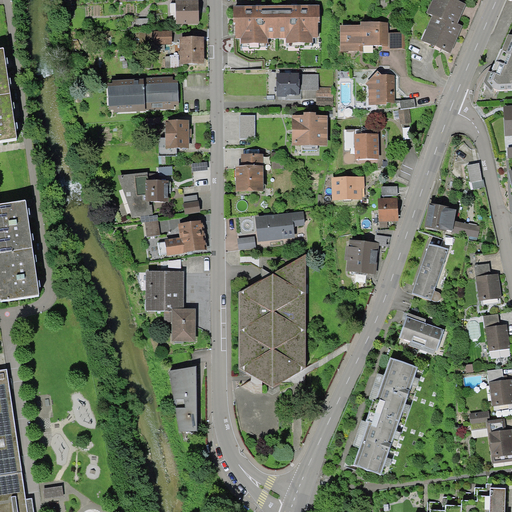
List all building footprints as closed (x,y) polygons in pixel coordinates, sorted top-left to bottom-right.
[(198,0),(175,0),(176,3),(176,12),(176,24),(199,24),(199,13),(198,0)] [(421,40),(450,53),(456,40),(463,25),(457,23),(466,4),(456,0),(432,0),(426,13),(432,15),(421,40)] [(268,38),(277,38),(277,5),(257,5),(233,5),(234,22),(235,22),(235,38),(241,38),(241,43),(268,43),(268,38)] [(277,5),(277,38),(286,38),(286,43),(314,43),(313,38),(318,38),(318,22),(320,22),(320,5),(294,5),(277,5)] [(361,22),(361,25),(363,25),(363,46),(373,46),(376,46),(382,46),(388,46),(388,33),(388,22),(361,22)] [(354,51),(363,51),(363,46),(363,25),(361,25),(340,25),(340,51),(354,51)] [(172,30),(151,30),(151,44),(172,44),(172,30)] [(405,32),(388,33),(388,46),(382,46),(382,49),(405,49),(405,32)] [(507,51),(511,38),(511,34),(508,34),(502,49),(507,51)] [(204,36),(180,37),(180,64),(205,63),(205,51),(204,36)] [(511,38),(507,51),(502,49),(491,72),(487,80),(493,88),(496,89),(497,89),(499,89),(511,88),(511,38)] [(0,48),(0,94),(11,93),(4,48),(0,48)] [(395,89),(395,75),(382,74),(378,70),(365,84),(369,86),(368,105),(387,104),(387,102),(395,103),(395,89)] [(487,80),(491,72),(488,71),(484,82),(491,91),(493,88),(487,80)] [(299,73),(277,73),(277,90),(277,97),(286,97),(286,95),(299,94),(299,89),(301,89),(316,89),(319,89),(319,87),(319,74),(299,74),(299,73)] [(173,80),(173,76),(144,78),(112,80),(112,83),(108,83),(109,109),(113,109),(114,112),(146,111),(146,110),(175,108),(175,105),(179,104),(178,79),(173,80)] [(333,87),(319,87),(319,89),(316,89),(316,97),(333,97),(333,87)] [(301,99),(301,89),(299,89),(299,94),(286,95),(286,97),(286,99),(301,99)] [(11,93),(0,94),(0,140),(17,138),(11,93)] [(333,97),(316,97),(316,107),(333,107),(333,97)] [(414,98),(400,101),(401,109),(409,108),(416,107),(414,98)] [(511,105),(503,106),(505,136),(511,135),(511,105)] [(411,122),(409,108),(401,109),(398,110),(401,124),(411,122)] [(304,115),(292,115),(292,131),(292,145),(327,146),(328,115),(316,115),(316,112),(304,112),(304,115)] [(255,115),(240,115),(240,139),(255,139),(255,115)] [(189,120),(165,120),(166,148),(189,148),(189,137),(189,133),(189,129),(189,120)] [(378,133),(355,134),(355,159),(379,159),(379,151),(378,133)] [(241,154),(241,165),(263,165),(263,153),(241,154)] [(207,162),(192,163),(193,171),(208,170),(207,162)] [(483,180),(479,163),(467,165),(470,181),(471,183),(483,180)] [(241,165),(235,165),(235,178),(236,191),(264,190),(263,165),(241,165)] [(172,166),(159,167),(159,176),(173,175),(172,166)] [(146,180),(148,180),(147,172),(118,175),(132,217),(141,216),(149,215),(153,215),(152,204),(150,204),(149,201),(146,201),(146,180)] [(365,176),(331,177),(332,200),(362,199),(362,197),(362,192),(362,188),(364,188),(365,188),(365,176)] [(483,179),(483,180),(471,183),(470,181),(469,182),(471,190),(485,187),(483,179)] [(148,180),(146,180),(146,201),(149,201),(169,202),(169,197),(168,197),(168,193),(168,188),(168,185),(169,185),(169,181),(169,180),(148,180)] [(382,187),(382,195),(398,195),(397,186),(382,187)] [(398,198),(378,199),(379,222),(380,222),(387,222),(399,221),(398,210),(398,198)] [(26,200),(0,203),(0,252),(32,248),(26,200)] [(183,203),(185,214),(200,212),(199,200),(198,201),(184,202),(183,203)] [(457,208),(429,203),(425,226),(452,231),(452,233),(478,237),(480,226),(454,221),(457,208)] [(304,211),(255,216),(258,242),(295,238),(294,226),(305,225),(304,211)] [(158,220),(145,222),(147,237),(160,235),(158,220)] [(201,220),(178,223),(180,237),(165,239),(167,256),(184,253),(183,252),(205,249),(204,245),(206,245),(205,240),(204,240),(204,237),(203,235),(205,235),(204,230),(203,231),(202,227),(203,227),(203,223),(201,223),(201,220)] [(387,222),(380,222),(380,230),(388,230),(387,222)] [(237,238),(239,250),(256,247),(255,236),(237,238)] [(379,243),(350,239),(349,246),(346,246),(345,260),(348,260),(346,271),(376,274),(378,257),(379,243)] [(449,248),(429,243),(421,267),(412,294),(431,301),(449,248)] [(0,299),(39,294),(32,248),(0,252),(0,299)] [(306,367),(306,254),(239,292),(239,369),(272,388),(306,367)] [(474,265),(476,276),(491,274),(489,263),(474,265)] [(185,271),(146,271),(145,311),(164,311),(172,311),(172,308),(184,308),(184,291),(185,271)] [(491,274),(476,276),(479,301),(502,298),(500,286),(499,274),(491,274)] [(196,309),(184,308),(172,308),(172,311),(172,322),(172,341),(196,341),(196,324),(196,309)] [(164,311),(164,322),(172,322),(172,311),(164,311)] [(426,319),(408,313),(399,337),(437,351),(444,330),(425,323),(426,319)] [(485,328),(486,328),(486,327),(500,325),(498,314),(483,316),(485,328)] [(500,325),(486,327),(486,328),(489,351),(510,348),(509,336),(507,324),(500,325)] [(418,367),(390,357),(384,375),(375,401),(373,400),(371,405),(370,410),(400,420),(418,367)] [(197,366),(168,370),(179,431),(197,431),(197,397),(197,366)] [(34,511),(33,498),(26,499),(7,369),(0,370),(0,511),(34,511)] [(488,382),(489,382),(504,380),(503,369),(487,370),(488,382)] [(375,401),(384,375),(378,373),(369,399),(373,400),(375,401)] [(504,380),(489,382),(492,406),(511,403),(511,380),(511,379),(504,380)] [(381,475),(400,420),(370,410),(368,415),(367,420),(369,421),(359,448),(353,465),(381,475)] [(489,411),(469,413),(470,423),(487,421),(490,420),(489,411)] [(488,428),(488,433),(506,430),(505,419),(490,420),(487,421),(488,428)] [(359,448),(369,421),(367,420),(366,422),(361,420),(353,446),(359,448)] [(487,421),(470,423),(471,430),(488,428),(487,421)] [(506,430),(488,433),(492,463),(511,460),(511,430),(511,429),(506,430)] [(62,486),(44,488),(46,499),(64,496),(62,486)] [(504,511),(505,488),(490,488),(490,493),(490,496),(477,495),(477,501),(463,500),(463,505),(445,505),(445,507),(445,510),(430,510),(429,511),(504,511)]
